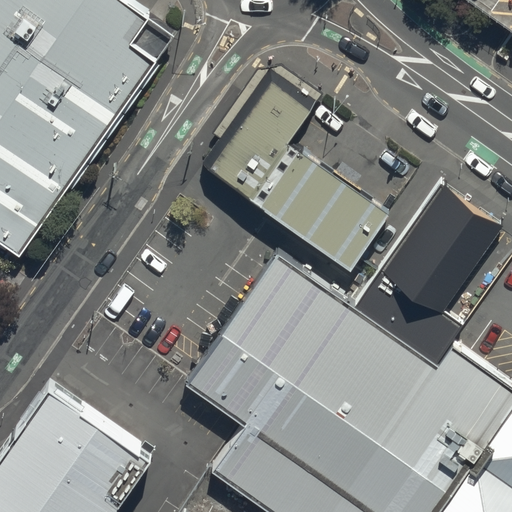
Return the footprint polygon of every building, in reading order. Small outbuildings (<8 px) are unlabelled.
[(155,5),(148,0),(0,0),(0,229),(27,247),(159,56),(132,38),(155,5)] [(273,62),(205,154),(353,260),(392,205),(291,134),(319,94),(273,62)] [(506,216),(441,171),(372,272),(437,316),(506,216)] [(446,354),(292,246),(202,376),(251,411),(219,462),(285,511),(511,511),(511,372),(477,348),(460,337),(446,354)] [(112,511),(164,437),(62,368),(0,456),(0,511),(112,511)]
